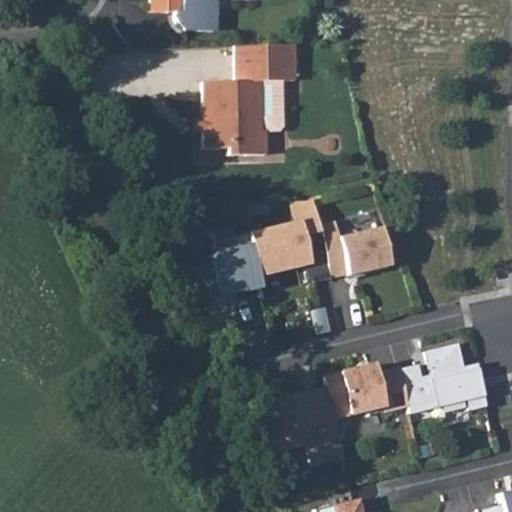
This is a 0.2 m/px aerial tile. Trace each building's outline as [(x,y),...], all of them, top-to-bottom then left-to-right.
[(146,0),(147,8),(167,9),(167,16),(176,27),(207,27),(207,0),(146,0)] [(291,45),(231,47),(232,82),(199,83),(201,149),(224,149),(224,156),(264,155),(263,131),(258,131),(257,82),(279,82),(292,81),(291,45)] [(279,82),(257,82),(258,131),(277,131),(281,127),(279,82)] [(310,226),(308,217),(239,234),(250,278),(301,265),(299,254),(315,250),(310,226)] [(327,222),(310,226),(315,250),(323,279),(338,275),(338,276),(381,266),(372,228),(331,238),(327,222)] [(201,315),(229,309),(226,296),(236,293),(233,281),(250,278),(239,234),(224,237),(223,230),(202,235),(207,254),(201,256),(203,265),(183,269),(189,293),(195,291),(201,315)] [(250,278),(233,281),(236,293),(252,289),(250,278)] [(450,345),(418,353),(424,376),(425,381),(415,384),(413,379),(410,366),(392,371),(401,407),(403,415),(460,401),(463,411),(481,407),(471,365),(456,369),(450,345)] [(350,370),(316,378),(318,388),(326,420),(375,408),(379,407),(381,411),(401,407),(392,371),(392,370),(367,376),(365,368),(350,372),(350,370)] [(257,407),(268,453),(299,445),(305,468),(336,460),(326,420),(318,388),(302,392),(302,391),(301,391),(308,420),(295,423),(289,399),(257,407)] [(255,402),(257,407),(289,399),(295,423),(308,420),(301,391),(255,402)] [(470,511),(511,511),(511,483),(510,484),(511,491),(505,493),(493,496),(495,505),(470,511)] [(510,484),(503,485),(505,493),(511,491),(510,484)] [(353,511),(351,503),(312,511),(353,511)]
